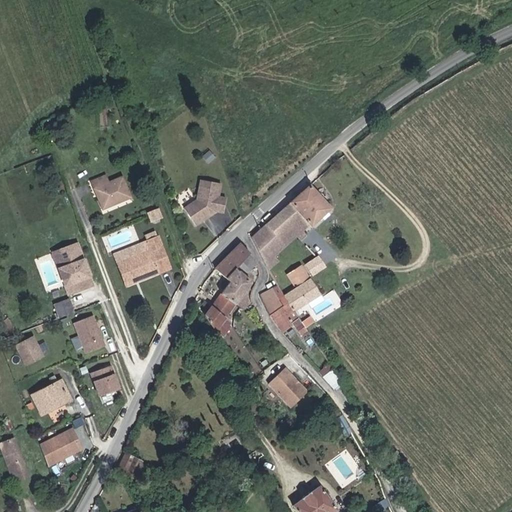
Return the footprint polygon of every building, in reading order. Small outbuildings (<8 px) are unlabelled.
[(102,174),(88,180),(100,207),(127,196),(119,175),(105,181),(102,174)] [(197,205),(184,213),(195,231),(205,224),(206,221),(209,219),(211,220),(215,217),(215,216),(223,218),(226,204),(218,203),(221,189),(201,185),(197,205)] [(300,241),(301,243),(310,236),(309,234),(315,228),(316,229),(324,222),(326,223),(332,218),(330,216),(335,212),(315,190),(255,241),(269,270),(280,262),(276,255),(273,249),(296,235),(300,241)] [(155,220),(152,209),(139,215),(143,226),(155,220)] [(146,251),(115,263),(123,286),(165,270),(154,239),(152,233),(141,237),(144,244),(146,251)] [(276,255),(300,241),(296,235),(273,249),(276,255)] [(311,238),(310,236),(301,243),(303,245),(305,243),(311,238)] [(112,256),(115,263),(146,251),(144,244),(112,256)] [(55,259),(76,252),(73,245),(50,253),(65,294),(67,293),(55,259)] [(238,247),(214,272),(222,279),(244,254),(238,247)] [(67,293),(88,286),(76,252),(55,259),(67,293)] [(222,279),(226,284),(238,294),(247,284),(241,278),(252,266),(244,254),(222,279)] [(322,274),(316,265),(304,272),(310,282),(322,274)] [(296,292),(284,299),(292,315),(320,300),(311,284),(309,284),(302,272),(289,279),(296,292)] [(218,294),(229,306),(238,294),(226,284),(218,294)] [(247,284),(238,294),(243,298),(252,288),(247,284)] [(292,315),(284,299),(278,289),(270,294),(277,306),(265,313),(272,325),(281,338),(293,331),(300,342),(305,339),(292,315)] [(259,298),(265,313),(277,306),(270,294),(268,292),(259,298)] [(229,306),(218,294),(199,317),(211,336),(215,333),(211,327),(229,306)] [(58,315),(69,312),(65,298),(54,302),(58,315)] [(105,346),(93,315),(73,323),(84,354),(105,346)] [(4,328),(13,345),(29,338),(24,327),(32,322),(28,316),(4,328)] [(39,355),(29,338),(13,345),(22,364),(39,355)] [(305,352),(310,350),(306,342),(301,344),(305,352)] [(330,363),(320,369),(333,389),(343,383),(330,363)] [(120,389),(111,365),(89,373),(98,397),(120,389)] [(297,397),(276,372),(259,386),(280,412),(297,397)] [(45,379),(48,386),(54,383),(51,377),(45,379)] [(57,381),(54,383),(48,386),(27,395),(37,415),(66,401),(57,381)] [(328,384),(327,382),(318,386),(321,389),(323,392),(324,393),(327,398),(329,400),(335,397),(332,391),(328,384)] [(331,420),(322,408),(319,411),(333,432),(336,430),(331,420)] [(262,424),(259,419),(252,424),(255,429),(262,424)] [(75,426),(39,443),(50,465),(86,449),(75,426)] [(14,474),(17,481),(25,478),(12,438),(0,442),(0,453),(8,476),(14,474)] [(116,450),(107,468),(124,476),(125,473),(131,460),(131,458),(116,450)] [(137,462),(131,460),(125,473),(131,476),(137,462)] [(317,487),(290,508),(293,511),(331,511),(334,510),(317,487)]
